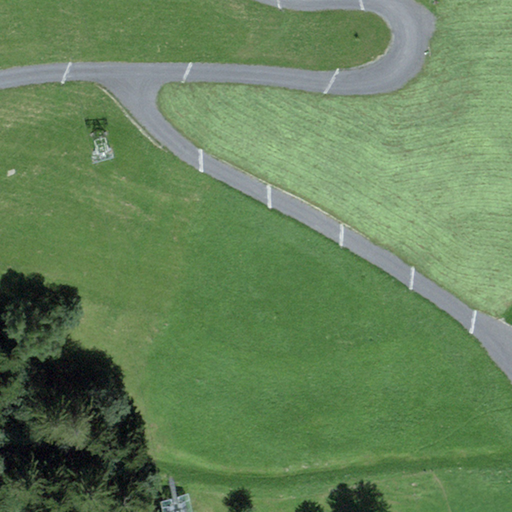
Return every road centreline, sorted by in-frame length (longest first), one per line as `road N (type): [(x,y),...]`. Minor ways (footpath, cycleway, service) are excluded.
road 1 (track): [(511,459),(428,459),(230,480),(0,433)]
road 2 (unclassified): [(377,0),(398,10),(410,34),(404,61),(380,78),(51,72),(0,80)]
